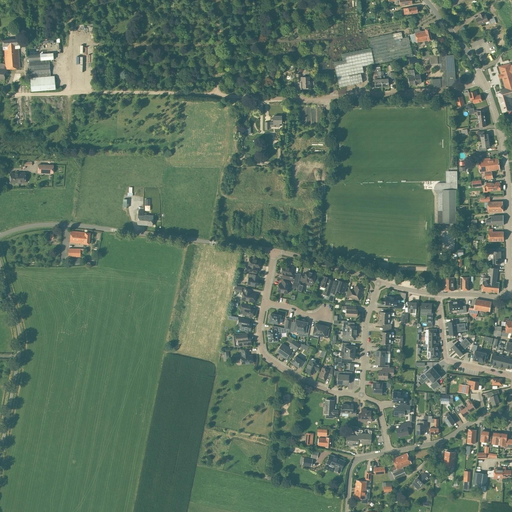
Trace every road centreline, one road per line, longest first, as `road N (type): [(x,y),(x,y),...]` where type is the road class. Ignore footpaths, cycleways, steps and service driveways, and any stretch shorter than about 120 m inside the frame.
road 1 (tertiary): [(275,251),(72,225),(0,236)]
road 2 (residential): [(260,98),(449,90),(482,79)]
road 3 (unknown): [(213,94),(0,96)]
road 4 (unclassified): [(0,455),(19,349),(0,265)]
road 5 (residential): [(362,397),(308,384),(271,361),(259,342),(264,302)]
road 6 (tertiary): [(511,293),(501,134)]
road 7 (residential): [(511,376),(444,358),(437,293)]
road 8 (unclassified): [(388,452),(445,439),(482,416),(506,417)]
